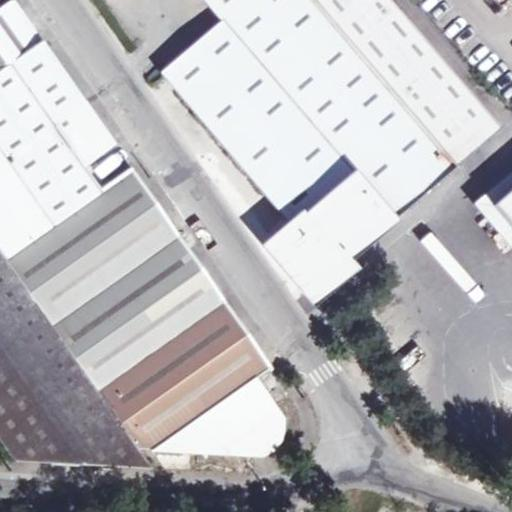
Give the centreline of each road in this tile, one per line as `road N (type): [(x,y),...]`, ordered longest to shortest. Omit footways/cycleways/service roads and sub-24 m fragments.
road 1 (residential): [(52,0),(321,374),(375,466)]
road 2 (residential): [(0,488),(271,507),(375,466)]
road 3 (residential): [(375,466),(417,475),(495,511)]
